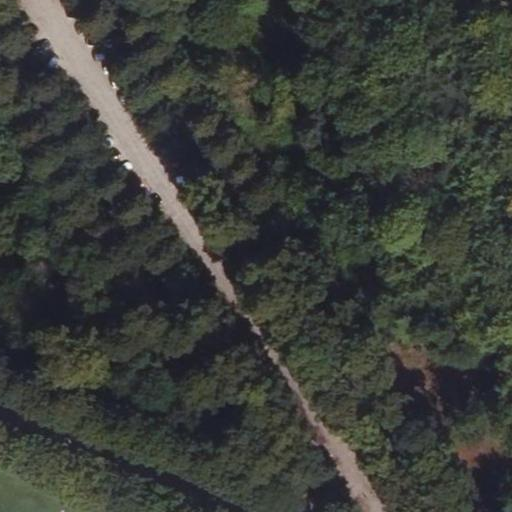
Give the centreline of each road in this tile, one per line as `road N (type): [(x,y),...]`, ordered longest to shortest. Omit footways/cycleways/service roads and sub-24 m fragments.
road 1 (track): [(252,511),(0,407)]
road 2 (track): [(467,0),(511,212)]
